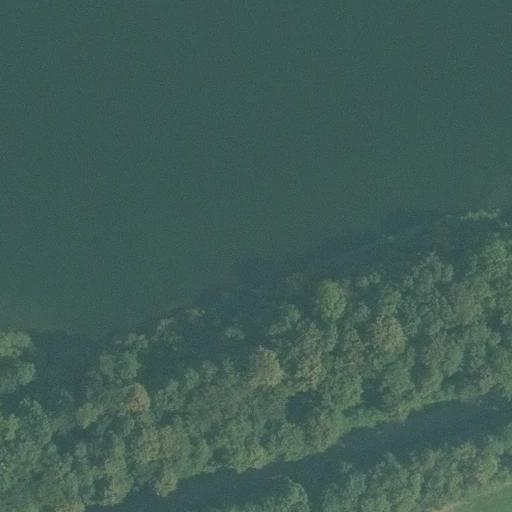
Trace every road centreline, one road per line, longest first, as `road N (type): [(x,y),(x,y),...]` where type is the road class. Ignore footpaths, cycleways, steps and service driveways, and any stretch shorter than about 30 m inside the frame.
road 1 (unclassified): [(309,458),(511,398)]
road 2 (unclassified): [(136,511),(309,458)]
